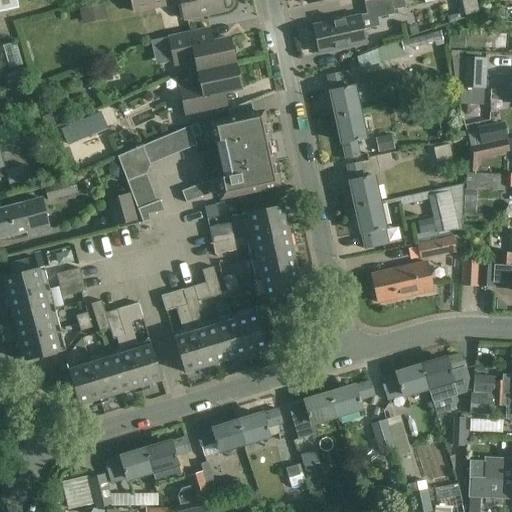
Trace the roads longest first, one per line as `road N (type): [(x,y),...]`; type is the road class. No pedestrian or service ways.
road 1 (residential): [(349,357),(268,0)]
road 2 (residential): [(35,462),(57,442),(349,357)]
road 3 (residential): [(349,357),(462,326),(511,329)]
